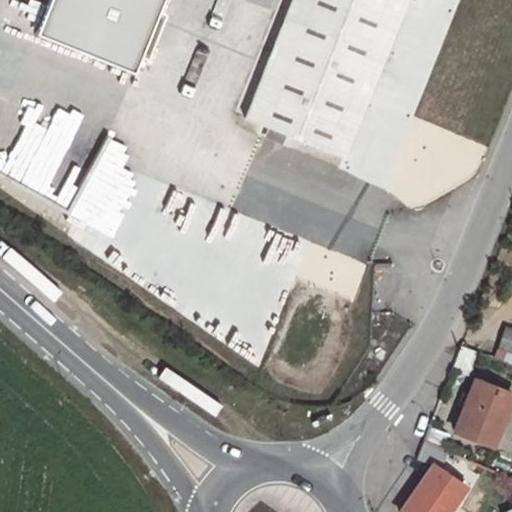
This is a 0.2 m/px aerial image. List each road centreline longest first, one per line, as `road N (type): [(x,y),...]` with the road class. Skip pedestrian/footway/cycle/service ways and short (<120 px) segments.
road 1 (unclassified): [(383,404),(444,312),(511,147)]
road 2 (unknown): [(218,148),(276,197),(386,238),(412,242),(478,230)]
road 3 (primary): [(268,462),(223,450),(109,385)]
road 4 (primary): [(109,385),(201,511)]
road 5 (unknown): [(218,148),(198,87),(224,0)]
road 6 (primary): [(0,290),(109,385)]
road 7 (unknown): [(98,100),(218,148)]
